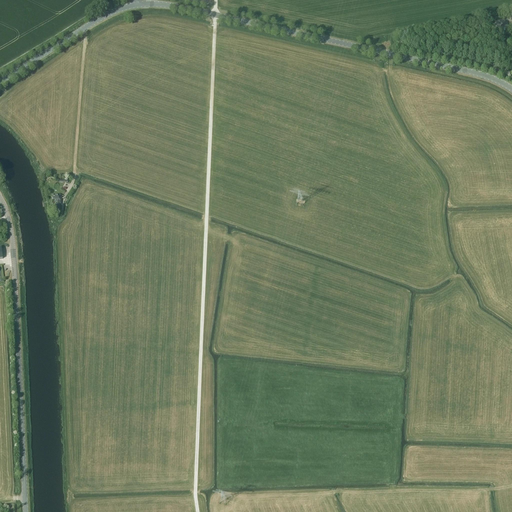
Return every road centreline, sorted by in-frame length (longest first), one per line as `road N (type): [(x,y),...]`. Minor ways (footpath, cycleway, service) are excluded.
road 1 (tertiary): [(511,90),(481,75),(157,4),(114,11),(0,81)]
road 2 (track): [(215,0),(198,511)]
road 3 (tertiary): [(25,511),(13,248),(0,198)]
